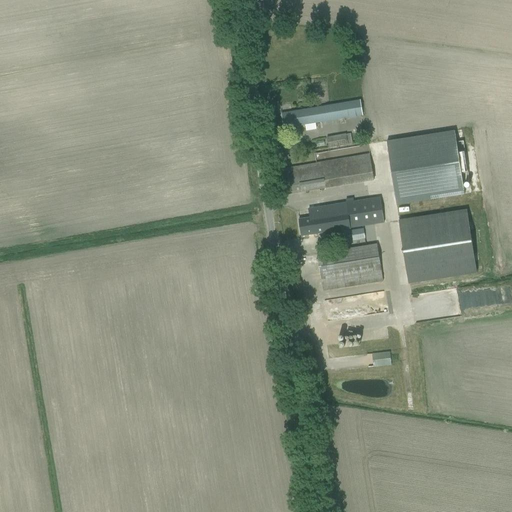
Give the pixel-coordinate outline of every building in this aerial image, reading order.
[(292,112),(282,114),(285,129),(294,127),(306,125),(316,124),(317,123),(363,116),(360,101),(292,112)] [(454,132),(387,142),(397,205),(464,195),(461,173),(467,172),(464,152),(458,153),(454,132)] [(327,138),(328,148),(353,145),(351,134),(327,138)] [(279,170),(283,196),(374,180),(369,154),(279,170)] [(354,202),(346,204),(350,229),(362,227),(384,223),(380,198),(357,202),(354,202)] [(310,218),(299,220),(301,237),(311,235),(350,229),(346,204),(319,208),(309,210),(310,218)] [(477,273),(467,211),(399,221),(409,284),(477,273)] [(365,238),(363,228),(356,230),(357,239),(365,238)] [(317,254),(323,291),(383,281),(377,245),(317,254)] [(345,316),(387,312),(386,294),(348,298),(349,307),(344,308),(345,316)]
